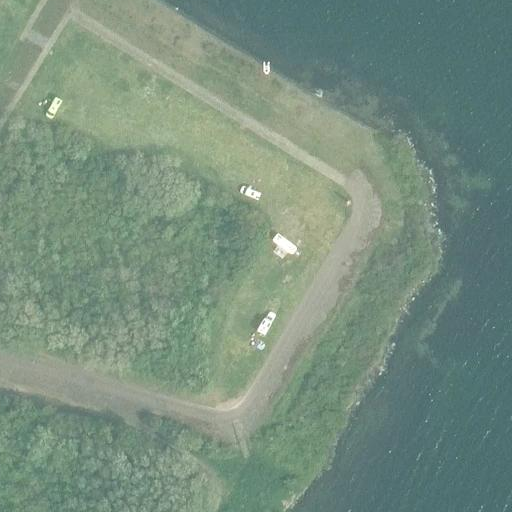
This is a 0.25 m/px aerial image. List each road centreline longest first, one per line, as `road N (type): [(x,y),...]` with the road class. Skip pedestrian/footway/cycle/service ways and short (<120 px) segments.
road 1 (track): [(0,353),(233,414),(357,216),(356,193),(345,181),(69,13)]
road 2 (track): [(0,389),(117,421),(166,446),(197,470),(213,494),(210,511)]
